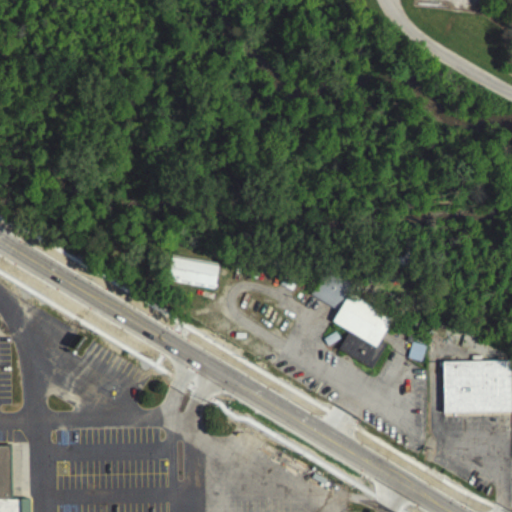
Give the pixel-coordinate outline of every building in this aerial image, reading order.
[(213,292),(216,266),(169,261),(166,286),(213,292)] [(337,317),(348,299),(353,292),(321,273),(306,299),(337,317)] [(372,351),(380,340),(389,325),(348,299),(337,317),(332,326),(372,351)] [(406,362),(419,366),(424,350),(410,347),(406,362)] [(439,361),(510,360),(511,415),(439,415),(439,361)] [(0,450),(0,511),(20,511),(20,506),(8,506),(8,450),(0,450)]
